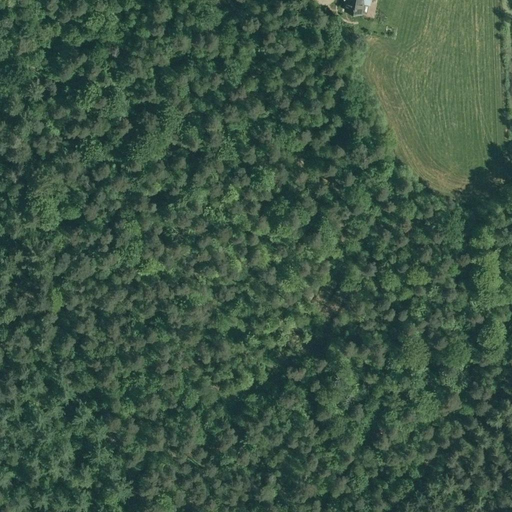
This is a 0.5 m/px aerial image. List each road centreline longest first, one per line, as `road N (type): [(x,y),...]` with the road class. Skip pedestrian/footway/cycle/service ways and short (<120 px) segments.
road 1 (track): [(511,271),(110,94),(0,58)]
road 2 (track): [(19,196),(259,0)]
road 3 (track): [(511,367),(381,511)]
